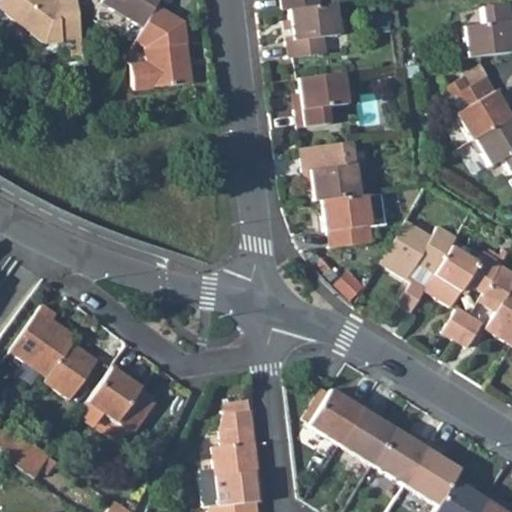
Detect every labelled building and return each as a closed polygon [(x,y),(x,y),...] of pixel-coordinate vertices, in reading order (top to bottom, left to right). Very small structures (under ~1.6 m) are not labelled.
[(0,0),(0,9),(4,13),(3,15),(41,45),(79,40),(73,0),(55,0),(53,0),(0,0)] [(100,0),(97,5),(140,30),(152,8),(156,0),(100,0)] [(278,0),(280,12),(286,11),(311,8),(309,0),(278,0)] [(459,28),(463,59),(509,54),(507,39),(505,24),(511,23),(510,4),(478,8),(480,26),(459,28)] [(284,42),(286,59),(317,56),(315,39),(321,38),(337,37),(332,5),(317,7),(311,8),(286,11),(287,21),(290,41),(284,42)] [(127,73),(129,92),(187,85),(180,24),(152,8),(140,30),(132,42),(142,48),(144,65),(145,71),(127,73)] [(281,22),(284,42),(290,41),(287,21),(281,22)] [(446,30),(449,61),(463,59),(459,28),(446,30)] [(315,39),(317,56),(323,55),(321,38),(315,39)] [(126,67),(127,73),(145,71),(144,65),(126,67)] [(399,67),(400,81),(419,78),(416,65),(399,67)] [(291,110),(293,129),(325,126),(324,108),(344,106),(341,75),(295,80),(296,94),(298,110),(291,110)] [(460,111),(452,115),(467,142),(470,141),(507,119),(502,110),(492,92),(483,78),(466,87),(460,77),(441,89),(447,99),(451,96),(456,93),(465,108),(460,111)] [(492,92),(502,110),(507,107),(497,89),(492,92)] [(451,96),(460,111),(465,108),(456,93),(451,96)] [(290,95),(291,110),(298,110),(296,94),(290,95)] [(486,168),(498,161),(507,176),(511,172),(511,120),(510,117),(507,119),(470,141),(486,168)] [(307,193),(308,203),(316,202),(354,197),(348,143),(295,150),(298,174),(304,173),(307,193)] [(298,174),(300,193),(307,193),(304,173),(298,174)] [(376,194),(362,196),(365,226),(380,224),(376,194)] [(354,197),(316,202),(320,233),(323,233),(325,249),(368,244),(365,226),(362,196),(354,197)] [(404,222),(377,265),(404,282),(414,265),(418,259),(435,270),(447,249),(453,239),(436,227),(429,238),(404,222)] [(423,289),(421,292),(448,308),(457,293),(463,283),(469,287),(480,295),(497,267),(498,266),(479,255),(473,265),(447,249),(435,270),(431,276),(423,289)] [(414,265),(431,276),(435,270),(418,259),(414,265)] [(493,313),(483,330),(509,346),(511,342),(511,291),(508,289),(511,283),(511,276),(497,267),(480,295),(479,296),(496,307),(493,313)] [(409,281),(394,306),(407,314),(421,292),(423,289),(409,281)] [(457,293),(463,297),(469,287),(463,283),(457,293)] [(475,302),(493,313),(496,307),(479,296),(475,302)] [(35,311),(7,352),(45,379),(42,383),(67,401),(95,363),(70,345),(68,347),(61,342),(67,334),(50,321),(53,317),(39,306),(35,311)] [(454,309),(439,333),(452,341),(467,316),(454,309)] [(467,316),(452,341),(464,349),(480,324),(467,316)] [(61,342),(68,347),(70,345),(74,339),(67,334),(61,342)] [(110,367),(84,403),(100,414),(129,434),(152,401),(123,380),(125,378),(110,367)] [(305,427),(337,446),(363,404),(350,396),(345,403),(339,399),(327,391),(305,427)] [(339,399),(345,403),(350,396),(344,392),(339,399)] [(247,402),(222,404),(223,414),(248,412),(247,402)] [(76,415),(91,426),(100,414),(84,403),(76,415)] [(337,446),(369,467),(391,431),(373,420),(377,413),(363,404),(337,446)] [(210,448),(212,471),(216,508),(253,503),(258,503),(250,428),(248,412),(223,414),(222,414),(218,432),(220,446),(210,448)] [(369,467),(402,487),(423,452),(428,444),(414,436),(410,443),(391,431),(369,467)] [(17,446),(0,433),(0,453),(8,459),(5,463),(30,480),(46,457),(21,440),(17,446)] [(402,487),(434,507),(449,482),(456,472),(437,460),(442,453),(428,444),(423,452),(402,487)] [(197,472),(202,510),(206,509),(216,508),(212,471),(197,472)] [(430,511),(475,511),(482,502),(486,495),(472,486),(468,493),(449,482),(434,507),(430,511)] [(482,502),(475,511),(498,511),(495,510),(500,503),(486,495),(482,502)] [(107,509),(112,511),(125,511),(111,503),(107,509)] [(254,511),(253,503),(216,508),(206,509),(205,511),(254,511)] [(498,511),(503,511),(506,507),(500,503),(495,510),(498,511)]
